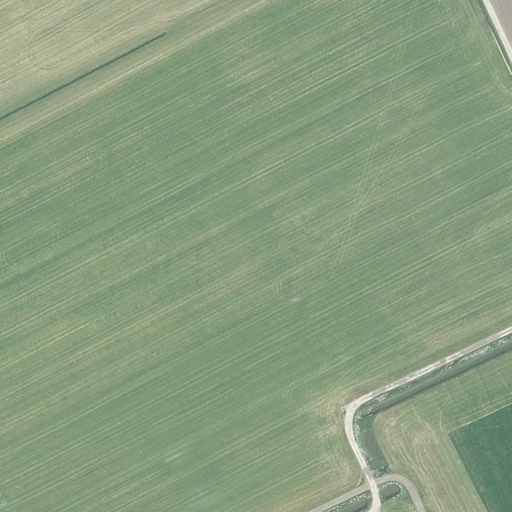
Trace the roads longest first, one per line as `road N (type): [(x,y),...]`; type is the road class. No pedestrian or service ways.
road 1 (unclassified): [(372,511),(376,499),(348,433),(353,404),(511,330)]
road 2 (track): [(420,511),(408,486),(390,477),(315,511)]
